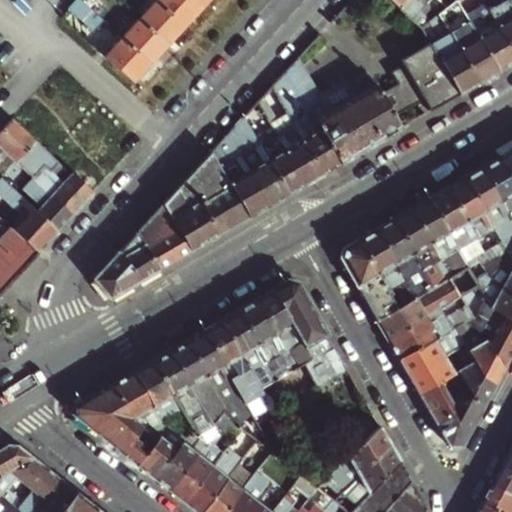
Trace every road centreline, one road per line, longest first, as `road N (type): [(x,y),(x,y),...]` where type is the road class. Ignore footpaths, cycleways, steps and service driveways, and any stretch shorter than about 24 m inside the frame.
road 1 (residential): [(297,231),(460,509)]
road 2 (residential): [(79,357),(56,301),(59,276),(175,149)]
road 3 (secondary): [(79,357),(297,231)]
road 4 (secondary): [(297,231),(511,106)]
road 5 (residential): [(175,149),(309,0)]
road 6 (residential): [(2,392),(151,511)]
road 7 (residential): [(175,149),(56,45)]
